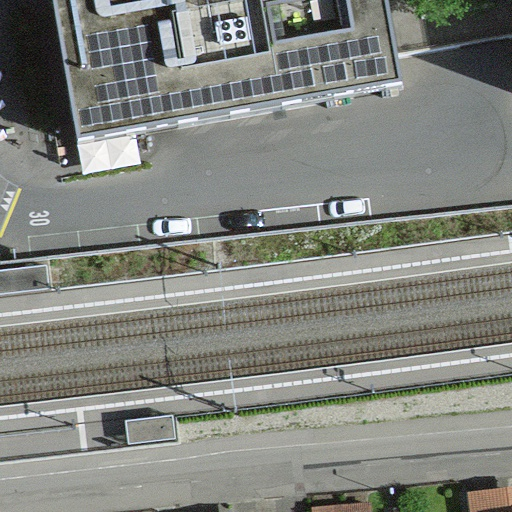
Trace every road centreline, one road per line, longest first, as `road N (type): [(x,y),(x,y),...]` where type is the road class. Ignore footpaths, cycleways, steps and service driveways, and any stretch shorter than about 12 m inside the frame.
road 1 (residential): [(0,507),(511,453)]
road 2 (residential): [(0,209),(47,216),(511,174)]
road 3 (unknown): [(478,177),(466,0)]
